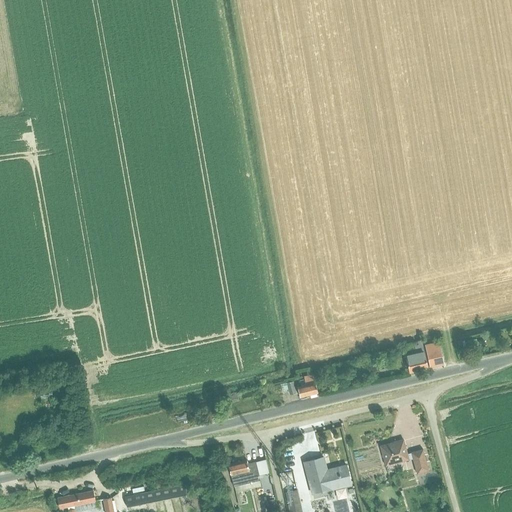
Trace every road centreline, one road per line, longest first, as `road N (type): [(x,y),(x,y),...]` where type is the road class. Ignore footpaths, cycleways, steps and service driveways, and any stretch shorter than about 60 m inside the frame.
road 1 (tertiary): [(171,435),(493,361)]
road 2 (residential): [(171,435),(182,443),(264,435),(425,394)]
road 3 (tertiary): [(0,477),(171,435)]
road 4 (residential): [(425,394),(456,511)]
